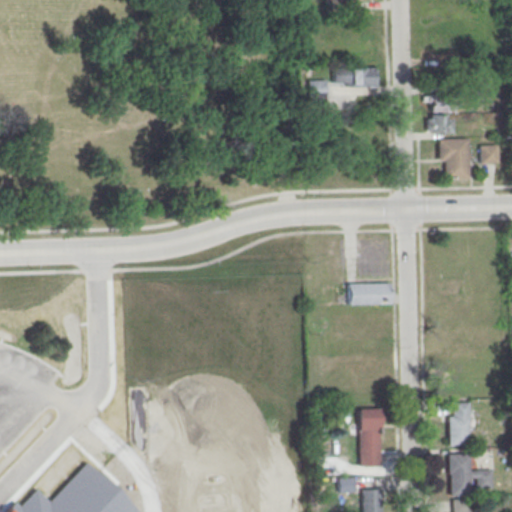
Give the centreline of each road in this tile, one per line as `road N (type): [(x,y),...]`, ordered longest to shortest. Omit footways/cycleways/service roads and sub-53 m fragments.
road 1 (residential): [(397,0),(411,511)]
road 2 (tertiary): [(403,210),(276,215),(175,249),(0,253)]
